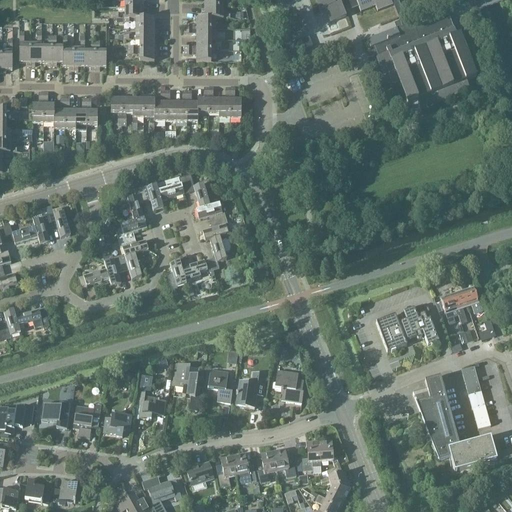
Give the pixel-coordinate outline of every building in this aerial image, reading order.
[(124,9),(146,9),(147,4),(143,4),(143,0),(112,0),(112,2),(122,2),(124,2),(124,9)] [(201,9),(223,9),(223,3),(225,3),(235,3),(234,0),(204,0),(204,5),(201,5),(201,9)] [(375,7),(377,12),(392,6),(393,5),(397,16),(403,14),(397,0),(314,0),(319,11),(324,9),(330,24),(346,18),(344,13),(358,8),(360,13),(375,7)] [(112,20),(123,20),(143,20),(143,19),(143,14),(146,14),(146,9),(124,9),(124,16),(122,16),(122,15),(112,15),(112,20)] [(204,14),(204,20),(215,20),(215,21),(235,21),(235,16),(225,16),(223,16),(223,9),(201,9),(201,14),(204,14)] [(403,14),(397,16),(402,28),(396,30),(396,29),(366,41),(370,50),(373,48),(374,51),(371,52),(373,57),(375,56),(376,58),(388,89),(399,84),(407,105),(417,101),(420,111),(470,92),(466,82),(476,79),(456,27),(453,28),(446,10),(440,12),(437,19),(413,28),(407,26),(403,14)] [(123,20),(123,24),(133,24),(135,24),(135,31),(157,31),(157,26),(154,26),(154,19),(143,19),(143,20),(123,20)] [(215,31),(215,21),(215,20),(204,20),(196,20),(196,26),(184,26),(184,31),(215,31)] [(123,42),(139,42),(139,41),(154,41),(154,35),(157,35),(157,31),(135,31),(135,37),(133,37),(123,37),(123,42)] [(196,35),(196,42),(210,42),(215,42),(215,31),(184,31),(184,35),(196,35)] [(25,68),(30,68),(30,45),(23,45),(23,43),(24,43),(24,33),(19,33),(19,64),(25,64),(25,68)] [(30,45),(30,68),(35,68),(35,64),(41,64),(41,50),(41,34),(37,34),(36,43),(37,43),(37,45),(30,45)] [(47,68),(51,68),(52,38),(47,38),(47,47),(48,47),(48,50),(41,50),(41,64),(47,64),(47,68)] [(56,38),(52,38),(51,68),(56,68),(56,64),(62,65),(62,50),(56,50),(56,47),(56,38)] [(62,38),(62,50),(62,65),(62,69),(68,69),(68,72),(73,72),(73,50),(66,50),(66,47),(67,47),(67,38),(62,38)] [(78,69),(84,69),(84,54),(84,38),(80,38),(80,47),(80,50),(73,50),(73,72),(78,72),(78,69)] [(308,38),(278,49),(282,59),(312,48),(308,38)] [(1,53),(1,75),(5,75),(5,71),(12,71),(12,41),(7,41),(7,50),(8,50),(8,53),(1,53)] [(127,48),(127,52),(157,52),(157,48),(154,48),(154,41),(139,41),(139,42),(139,48),(137,48),(127,48)] [(90,72),(95,72),(95,42),(90,42),(90,52),(91,52),(91,54),(84,54),(84,69),(90,69),(90,72)] [(99,42),(95,42),(95,72),(99,72),(99,69),(106,69),(106,54),(99,54),(99,52),(99,42)] [(184,48),(184,52),(210,52),(210,42),(196,42),(196,48),(184,48)] [(157,57),(157,52),(127,52),(127,56),(137,56),(139,56),(139,63),(154,63),(154,57),(157,57)] [(210,64),(210,52),(184,52),(184,57),(196,57),(196,64),(210,64)] [(197,116),(208,116),(208,89),(203,89),(203,101),(197,101),(197,105),(197,116)] [(208,89),(208,116),(218,116),(219,116),(219,101),(213,101),(213,89),(208,89)] [(225,101),(219,101),(219,116),(218,116),(218,120),(229,120),(230,89),(225,89),(225,101)] [(230,89),(229,120),(241,120),(241,101),(234,101),(234,89),(230,89)] [(154,123),(165,123),(165,92),(160,92),(160,104),(154,104),(154,123)] [(176,123),(176,104),(169,104),(169,92),(165,92),(165,123),(176,123)] [(182,105),(176,104),(176,123),(186,123),(186,93),(182,92),(182,105)] [(191,93),(186,93),(186,123),(197,123),(197,116),(197,105),(191,105),(191,93)] [(32,125),(43,125),(43,94),(38,94),(38,106),(32,106),(32,125)] [(43,125),(53,125),(54,125),(53,112),(54,112),(54,106),(47,106),(48,94),(43,94),(43,125)] [(117,127),(121,127),(122,97),(117,97),(117,101),(111,101),(110,115),(118,115),(118,118),(117,118),(117,127)] [(126,97),(122,97),(121,127),(126,127),(126,118),(125,118),(125,115),(132,115),(132,101),(126,101),(126,97)] [(139,101),(132,101),(132,115),(132,131),(137,132),(137,122),(136,122),(136,120),(143,120),(143,97),(139,97),(139,101)] [(154,123),(154,104),(154,101),(148,101),(148,97),(143,97),(143,120),(150,120),(150,122),(149,122),(149,132),(154,132),(154,123)] [(60,113),(54,112),(53,112),(54,125),(53,125),(53,131),(64,131),(64,100),(60,100),(60,113)] [(75,131),(75,127),(75,112),(69,112),(69,100),(64,100),(64,131),(75,131)] [(75,127),(86,127),(86,100),(81,100),(81,112),(75,112),(75,127)] [(91,101),(86,100),(86,127),(97,127),(97,113),(91,113),(91,101)] [(22,132),(6,132),(0,132),(0,142),(10,143),(10,136),(12,136),(12,137),(22,137),(22,132)] [(10,143),(0,142),(0,153),(14,154),(22,154),(22,149),(12,149),(12,150),(10,150),(10,143)] [(52,146),(42,146),(42,153),(42,158),(52,158),(52,146)] [(14,158),(14,154),(0,153),(0,164),(2,165),(2,158),(4,158),(14,158)] [(2,165),(0,164),(0,175),(14,176),(14,171),(4,171),(2,171),(2,165)] [(194,193),(199,211),(200,211),(210,208),(203,185),(194,188),(190,176),(184,177),(189,195),(194,193)] [(180,186),(158,193),(161,203),(189,195),(184,177),(178,179),(180,186)] [(140,188),(144,201),(149,199),(153,212),(163,209),(161,203),(158,193),(156,186),(146,189),(146,187),(140,188)] [(138,202),(144,201),(140,188),(134,190),(136,197),(127,200),(133,223),(134,223),(144,220),(138,202)] [(200,211),(199,211),(196,212),(199,222),(212,218),(213,223),(225,220),(224,214),(222,215),(219,205),(210,208),(200,211)] [(53,215),(47,216),(51,228),(56,227),(60,240),(70,237),(63,214),(54,217),(53,215)] [(32,223),(34,229),(35,229),(38,239),(37,239),(39,246),(49,243),(45,230),(51,228),(47,216),(41,218),(42,220),(32,223)] [(146,230),(144,220),(134,223),(133,223),(120,227),(123,236),(116,238),(118,244),(130,240),(129,235),(146,230)] [(227,226),(225,220),(213,223),(215,229),(202,232),(205,243),(209,241),(219,238),(228,236),(225,226),(227,226)] [(15,246),(37,239),(38,239),(35,229),(34,229),(12,236),(10,227),(4,229),(7,241),(13,239),(15,246)] [(220,242),(219,238),(209,241),(215,259),(209,261),(213,273),(219,271),(216,264),(226,261),(224,253),(229,252),(230,249),(228,242),(225,241),(220,242)] [(122,249),(124,256),(124,259),(135,256),(148,252),(145,242),(132,246),(130,240),(118,244),(120,250),(122,249)] [(0,267),(11,265),(8,255),(6,255),(0,257),(0,267)] [(124,259),(124,256),(119,258),(122,270),(127,268),(131,282),(141,279),(135,256),(124,259)] [(104,264),(106,271),(109,281),(111,288),(121,285),(117,271),(122,270),(119,258),(113,259),(112,257),(102,260),(100,262),(104,264)] [(209,261),(181,269),(184,279),(185,284),(200,279),(199,275),(206,272),(207,274),(208,274),(209,277),(214,276),(213,273),(209,261)] [(186,286),(185,284),(184,279),(181,269),(179,262),(169,265),(173,278),(167,280),(171,292),(177,290),(176,288),(186,286)] [(106,271),(77,279),(81,291),(87,289),(86,287),(109,281),(106,271)] [(0,279),(0,277),(0,290),(2,289),(3,292),(9,290),(8,288),(17,285),(14,275),(0,279)] [(473,289),(462,293),(467,308),(472,306),(474,315),(481,313),(473,289)] [(461,310),(467,308),(462,293),(451,297),(456,312),(458,317),(460,326),(466,324),(461,310)] [(456,312),(451,297),(440,300),(445,315),(449,327),(454,325),(453,319),(458,317),(456,312)] [(375,324),(381,340),(386,354),(406,347),(404,343),(415,339),(416,341),(418,341),(421,340),(424,340),(427,348),(430,347),(432,347),(435,346),(435,345),(438,344),(430,320),(427,321),(425,318),(429,316),(430,315),(428,309),(426,309),(422,310),(422,312),(423,315),(420,316),(419,318),(417,319),(414,310),(411,311),(409,310),(406,311),(406,313),(400,315),(403,323),(398,325),(395,317),(375,324)] [(2,329),(5,341),(11,339),(11,337),(20,334),(18,328),(15,318),(13,311),(3,314),(7,327),(2,329)] [(38,311),(15,318),(18,328),(32,324),(34,330),(42,328),(43,330),(49,328),(46,316),(40,318),(38,311)] [(485,333),(477,336),(480,343),(494,339),(488,324),(483,326),(485,333)] [(464,334),(467,345),(472,343),(469,332),(464,334)] [(462,346),(467,345),(464,334),(458,336),(462,346)] [(177,366),(176,374),(174,388),(183,390),(182,398),(190,399),(189,412),(196,413),(200,389),(196,388),(197,386),(196,386),(198,378),(188,376),(190,368),(177,366)] [(474,369),(461,372),(471,411),(484,407),(474,369)] [(230,405),(232,393),(225,392),(228,375),(210,372),(207,390),(218,392),(217,403),(230,405)] [(301,395),(303,383),(297,382),(298,376),(277,373),(274,390),(281,391),(280,393),(282,394),(281,403),(301,406),(303,395),(301,395)] [(264,389),(266,375),(253,374),(251,385),(239,383),(235,408),(254,410),(257,388),(264,389)] [(412,394),(416,404),(415,404),(438,463),(450,460),(454,473),(496,461),(490,438),(459,447),(440,378),(424,382),(426,390),(412,394)] [(138,394),(136,407),(140,407),(139,420),(151,422),(151,421),(155,422),(156,417),(163,418),(165,403),(154,402),(154,400),(144,399),(145,395),(138,394)] [(64,431),(68,407),(59,406),(59,409),(45,406),(43,422),(57,424),(56,430),(64,431)] [(93,411),(76,408),(72,431),(79,432),(78,439),(89,441),(92,421),(99,422),(101,407),(94,406),(93,411)] [(0,432),(2,432),(1,435),(8,436),(13,437),(14,428),(18,428),(21,429),(22,429),(22,425),(30,426),(33,408),(24,407),(24,411),(16,409),(8,408),(8,410),(0,409),(0,432)] [(105,421),(104,432),(103,437),(122,439),(123,433),(129,434),(131,418),(112,415),(111,422),(105,421)] [(331,443),(319,444),(320,464),(332,463),(335,469),(327,472),(329,478),(342,474),(336,459),(332,459),(331,443)] [(320,464),(319,444),(306,444),(307,461),(301,461),(302,474),(312,473),(312,464),(320,464)] [(8,456),(10,447),(0,445),(0,469),(2,470),(5,455),(8,456)] [(511,448),(500,453),(503,462),(511,459),(511,448)] [(284,451),(272,454),(276,473),(284,472),(286,480),(296,478),(293,466),(287,467),(284,451)] [(276,473),(272,454),(260,456),(263,472),(257,473),(260,486),(270,484),(268,475),(276,473)] [(232,458),(236,478),(238,486),(246,484),(256,482),(253,470),(247,471),(244,456),(232,458)] [(236,478),(232,458),(220,461),(223,476),(217,477),(220,490),(230,488),(228,479),(236,478)] [(191,488),(213,481),(208,465),(186,472),(191,488)] [(329,483),(331,490),(347,484),(344,473),(342,474),(329,478),(327,479),(320,481),(321,485),(329,483)] [(157,479),(141,484),(144,492),(148,491),(152,503),(149,504),(153,511),(166,511),(161,503),(174,498),(169,483),(160,487),(157,479)] [(48,507),(50,497),(43,496),(44,489),(34,487),(34,482),(28,481),(25,501),(41,503),(40,506),(48,507)] [(81,504),(82,495),(76,494),(77,487),(62,484),(61,492),(54,491),(52,504),(59,505),(60,502),(73,504),(73,505),(75,505),(75,503),(81,504)] [(331,490),(328,495),(343,503),(350,491),(347,484),(331,490)] [(0,492),(0,509),(2,510),(2,508),(9,509),(9,510),(16,511),(19,486),(13,485),(11,493),(3,492),(3,493),(0,492)] [(293,504),(291,499),(296,498),(295,492),(289,494),(284,496),(286,501),(287,506),(293,504)] [(339,511),(343,503),(328,495),(325,501),(318,497),(316,500),(339,511)] [(133,496),(116,506),(119,511),(124,511),(125,511),(150,511),(144,500),(137,503),(133,496)] [(195,509),(205,507),(204,498),(193,500),(195,509)] [(338,511),(339,511),(316,500),(314,504),(322,507),(320,511),(319,511),(338,511)]
